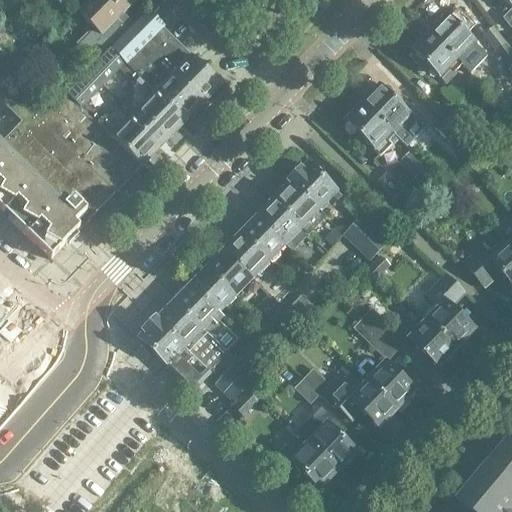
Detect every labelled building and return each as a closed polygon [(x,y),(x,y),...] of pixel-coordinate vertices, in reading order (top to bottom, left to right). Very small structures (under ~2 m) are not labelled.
[(47,29),(68,7),(60,0),(54,0),(36,19),(47,29)] [(131,0),(92,0),(77,16),(92,30),(76,46),(96,66),(109,52),(124,36),(113,26),(135,4),(131,0)] [(511,0),(502,0),(511,9),(501,21),(511,31),(511,29),(511,0)] [(145,15),(127,34),(202,107),(220,88),(178,47),(145,15)] [(476,47),(459,29),(460,26),(460,22),(457,19),(453,18),(449,20),(447,18),(430,36),(462,67),(470,59),(467,56),(476,47)] [(493,29),(482,37),(508,71),(511,67),(511,52),(505,44),(493,29)] [(202,107),(127,34),(124,36),(109,52),(184,125),(202,107)] [(462,67),(430,36),(413,53),(415,56),(413,59),(414,64),(417,66),(421,67),(425,65),(447,86),(456,76),(455,74),(462,67)] [(184,125),(109,52),(96,66),(88,75),(134,119),(130,123),(143,135),(150,128),(166,144),(184,125)] [(0,69),(0,94),(13,82),(0,69)] [(134,119),(88,75),(66,97),(140,170),(142,168),(142,169),(166,144),(150,128),(143,135),(130,123),(134,119)] [(41,126),(115,196),(140,170),(66,97),(48,116),(13,82),(0,95),(0,102),(22,124),(19,128),(29,138),(41,126)] [(415,123),(391,99),(393,96),(392,92),(389,89),(386,89),(382,90),(380,88),(363,106),(398,140),(405,133),(415,123)] [(398,140),(363,106),(346,123),(347,125),(345,129),(346,133),(349,136),(353,136),(357,134),(381,158),(392,147),(393,148),(399,142),(398,141),(398,140)] [(453,107),(443,118),(460,134),(470,124),(453,107)] [(460,134),(443,118),(432,129),(461,157),(447,171),(457,181),(469,169),(468,168),(480,155),(459,135),(460,134)] [(29,138),(19,128),(0,147),(0,149),(54,203),(62,194),(90,221),(115,196),(41,126),(29,138)] [(0,212),(51,262),(90,221),(62,194),(54,203),(0,149),(0,212)] [(414,180),(426,168),(410,153),(398,165),(414,180)] [(299,171),(287,184),(317,213),(326,203),(331,208),(339,199),(320,181),(324,178),(311,166),(308,169),(307,168),(301,173),(299,171)] [(469,169),(457,181),(466,190),(478,178),(469,169)] [(394,201),(404,191),(386,174),(376,184),(394,201)] [(317,213),(287,184),(271,201),(301,230),(308,237),(324,219),(317,213)] [(301,230),(271,201),(254,218),(284,247),(301,230)] [(284,247),(254,218),(237,235),(267,264),(284,247)] [(360,221),(343,238),(352,246),(368,229),(360,221)] [(368,229),(352,246),(361,255),(377,238),(368,229)] [(267,264),(237,235),(221,253),(251,281),(267,264)] [(386,247),(377,238),(361,255),(370,264),(386,247)] [(479,248),(460,264),(484,290),(500,276),(511,289),(511,252),(507,247),(496,257),(493,254),(488,258),(479,248)] [(251,281),(221,253),(204,270),(234,299),(251,281)] [(376,283),(390,268),(380,258),(365,273),(376,283)] [(234,299),(204,270),(187,287),(242,340),(242,339),(218,315),(234,299)] [(437,313),(427,324),(455,351),(473,332),(450,310),(464,295),(447,278),(426,299),(433,306),(431,308),(437,313)] [(242,340),(187,287),(171,304),(225,357),(242,340)] [(288,348),(319,316),(301,299),(270,331),(288,348)] [(225,357),(171,304),(154,321),(209,374),(225,357)] [(405,343),(372,311),(361,322),(395,354),(405,343)] [(209,374),(154,321),(142,333),(145,335),(139,341),(140,342),(137,345),(150,357),(152,354),(192,393),(209,374)] [(361,322),(353,330),(386,363),(395,354),(361,322)] [(437,370),(455,351),(427,324),(417,334),(411,329),(403,337),(437,370)] [(380,361),(374,367),(368,362),(364,362),(357,369),(357,375),(367,385),(395,412),(413,393),(380,361)] [(223,396),(240,380),(231,371),(215,388),(223,396)] [(319,398),(329,387),(313,371),(303,382),(319,398)] [(232,405),(249,389),(240,380),(223,396),(232,405)] [(319,398),(303,382),(294,391),(310,407),(319,398)] [(395,412),(367,385),(358,395),(352,390),(349,393),(344,387),(329,402),(352,425),(362,415),(377,430),(395,412)] [(242,419),(257,403),(248,395),(234,410),(242,419)] [(311,432),(302,441),(336,474),(354,455),(326,427),(316,438),(311,432)] [(511,511),(511,436),(483,471),(449,511),(511,511)] [(336,474),(302,441),(294,449),(300,454),(290,464),(318,492),(336,474)]
